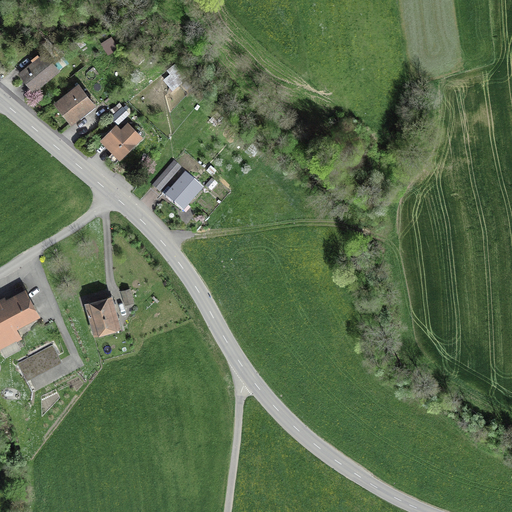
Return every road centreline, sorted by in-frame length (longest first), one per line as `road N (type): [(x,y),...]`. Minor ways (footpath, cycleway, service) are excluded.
road 1 (tertiary): [(242,368),(162,241),(0,100)]
road 2 (tertiary): [(424,511),(309,440),(242,368)]
road 3 (residential): [(242,368),(227,511)]
